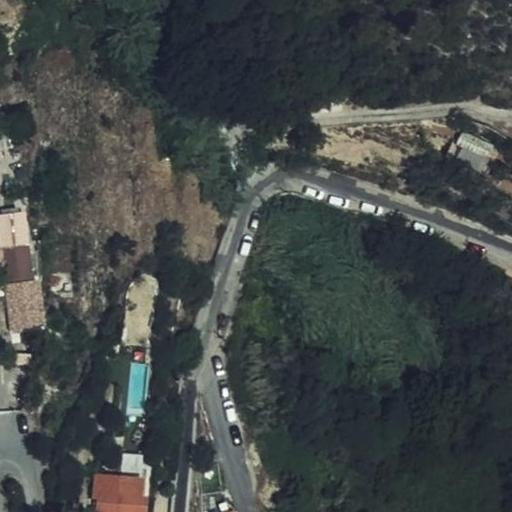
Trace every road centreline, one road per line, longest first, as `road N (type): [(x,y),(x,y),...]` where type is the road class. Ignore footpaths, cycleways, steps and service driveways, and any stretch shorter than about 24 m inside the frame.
road 1 (residential): [(511,261),(311,181),(267,181),(247,201),(218,302),(211,364)]
road 2 (residential): [(211,364),(198,367),(190,382),(178,511)]
road 3 (residential): [(211,364),(252,511)]
